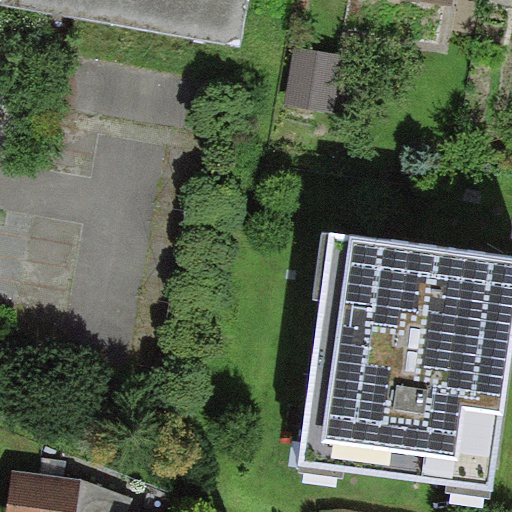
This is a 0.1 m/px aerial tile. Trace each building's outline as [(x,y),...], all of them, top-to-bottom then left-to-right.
[(254,51),(260,0),(0,0),(0,27),(1,19),(254,51)] [(442,0),(386,0),(441,10),(442,0)] [(320,58),(286,54),(280,94),(314,99),(320,58)] [(511,387),(511,263),(325,238),(293,469),(497,497),(511,387)] [(68,511),(72,487),(13,480),(9,511),(68,511)]
